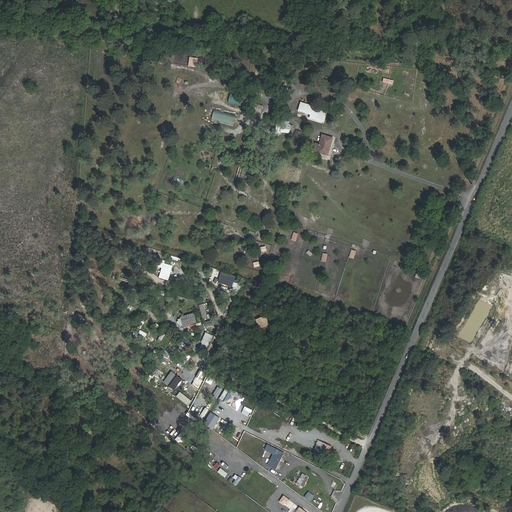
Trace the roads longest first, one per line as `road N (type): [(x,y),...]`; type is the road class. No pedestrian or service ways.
road 1 (unknown): [(0,25),(511,65)]
road 2 (tertiary): [(341,511),(511,108)]
road 3 (unknown): [(473,198),(387,166),(355,115),(329,95),(292,87)]
